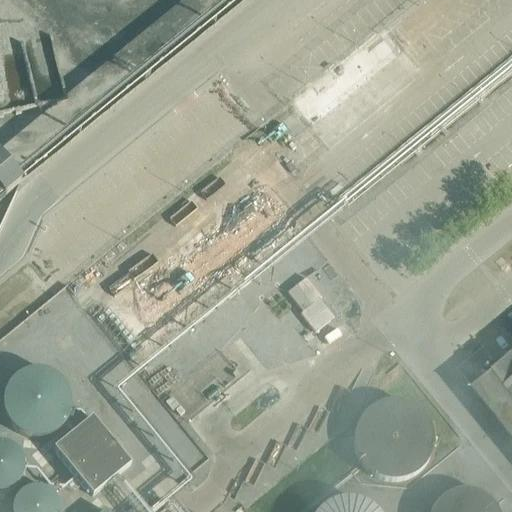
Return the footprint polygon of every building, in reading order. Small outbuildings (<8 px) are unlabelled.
[(293,104),(324,142),(408,73),(377,35),(293,104)] [(47,116),(14,120),(17,138),(25,137),(24,128),(48,125),(47,116)] [(57,135),(19,163),(29,178),(67,149),(57,135)] [(5,149),(0,153),(0,204),(30,181),(5,149)] [(109,308),(145,352),(299,226),(263,182),(109,308)] [(231,193),(212,207),(218,214),(236,199),(231,193)] [(511,362),(502,371),(474,394),(511,441),(511,362)] [(20,432),(30,437),(41,438),(52,436),(62,429),(69,420),(73,409),(72,398),(68,387),(59,378),(48,372),(36,371),(23,375),(14,382),(7,393),(5,404),(7,415),(12,425),(20,432)] [(433,451),(433,443),(433,436),(431,429),(427,421),(422,415),(416,409),(409,405),(402,403),(394,402),(387,402),(380,403),(373,406),(365,412),(359,418),(355,426),(352,433),(351,441),(352,449),(354,456),(357,463),(362,470),(369,476),(376,480),(382,483),(390,484),(402,483),(408,480),(416,476),(421,472),(427,465),(430,458),(433,451)] [(93,420),(54,452),(67,468),(93,499),(131,468),(105,436),(93,420)] [(123,441),(139,460),(159,445),(143,425),(123,441)] [(60,511),(61,507),(58,498),(52,492),(44,488),(35,488),(27,490),(20,496),(16,503),(15,511),(14,511),(60,511)] [(499,511),(497,508),(492,502),(487,497),(480,493),(472,490),(465,489),(458,489),(448,491),(443,494),(435,499),(430,505),(426,511),(425,511),(499,511)]
